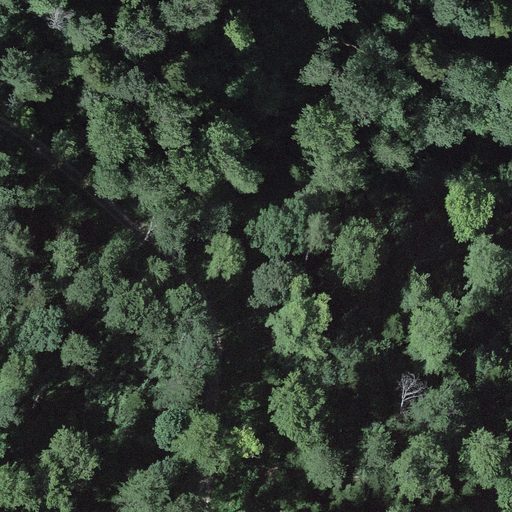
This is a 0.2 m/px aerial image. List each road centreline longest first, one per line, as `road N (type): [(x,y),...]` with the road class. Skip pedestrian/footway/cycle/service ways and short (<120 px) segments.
road 1 (track): [(0,117),(35,137),(171,264),(214,318),(211,511)]
road 2 (track): [(493,511),(481,415),(340,164)]
